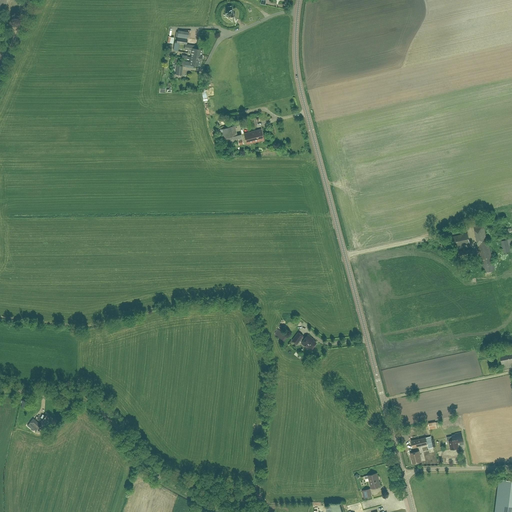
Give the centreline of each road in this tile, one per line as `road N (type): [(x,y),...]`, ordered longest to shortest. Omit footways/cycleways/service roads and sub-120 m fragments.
road 1 (tertiary): [(402,474),(306,116)]
road 2 (unclassified): [(218,511),(159,478),(82,400),(0,390)]
